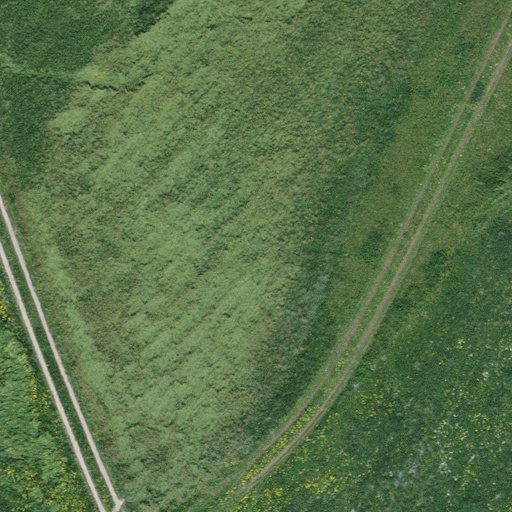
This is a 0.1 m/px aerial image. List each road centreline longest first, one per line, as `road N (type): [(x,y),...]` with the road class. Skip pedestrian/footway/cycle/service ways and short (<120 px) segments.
road 1 (track): [(511,0),(323,399),(212,511)]
road 2 (track): [(111,511),(0,219)]
